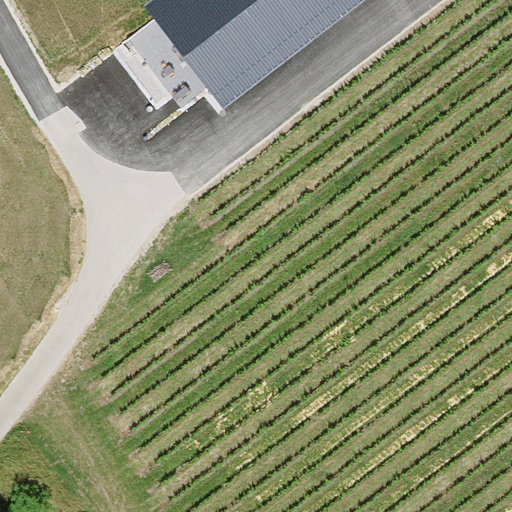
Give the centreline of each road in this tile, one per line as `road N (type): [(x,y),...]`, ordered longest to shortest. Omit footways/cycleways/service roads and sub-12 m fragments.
road 1 (track): [(0,419),(78,311),(98,274),(101,239),(87,175),(0,21)]
road 2 (track): [(415,0),(165,188),(100,211)]
